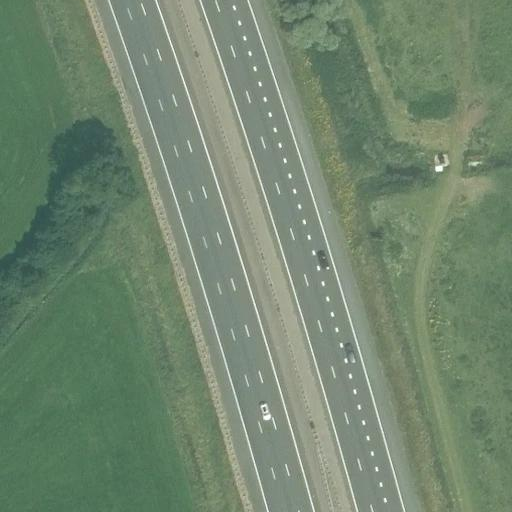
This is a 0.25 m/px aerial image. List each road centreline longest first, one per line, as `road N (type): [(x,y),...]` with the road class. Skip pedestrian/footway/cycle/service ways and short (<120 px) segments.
road 1 (motorway): [(136,0),(292,511)]
road 2 (motorway): [(380,511),(232,0)]
